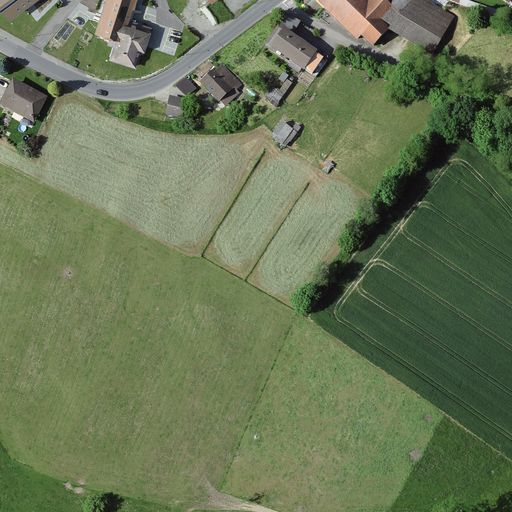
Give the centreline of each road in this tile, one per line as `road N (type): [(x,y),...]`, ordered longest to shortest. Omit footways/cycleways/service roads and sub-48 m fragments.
road 1 (tertiary): [(272,0),(169,76),(138,89),(99,89),(0,43)]
road 2 (unclassified): [(511,135),(429,79),(331,33),(283,0)]
